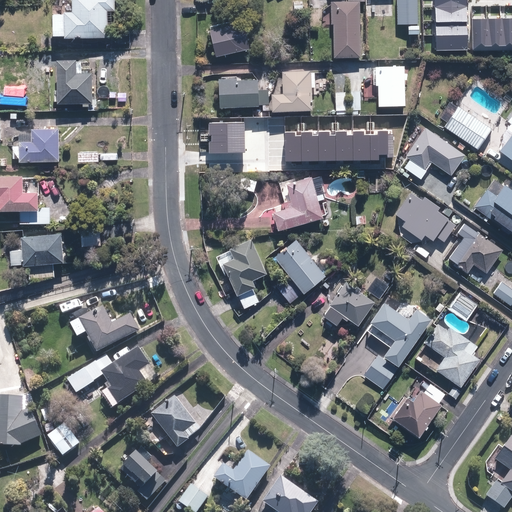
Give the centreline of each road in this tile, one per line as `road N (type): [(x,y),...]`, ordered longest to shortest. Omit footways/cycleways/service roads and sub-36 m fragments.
road 1 (residential): [(163,0),(167,218),(188,296),(250,376),(418,495)]
road 2 (residential): [(418,495),(511,363)]
